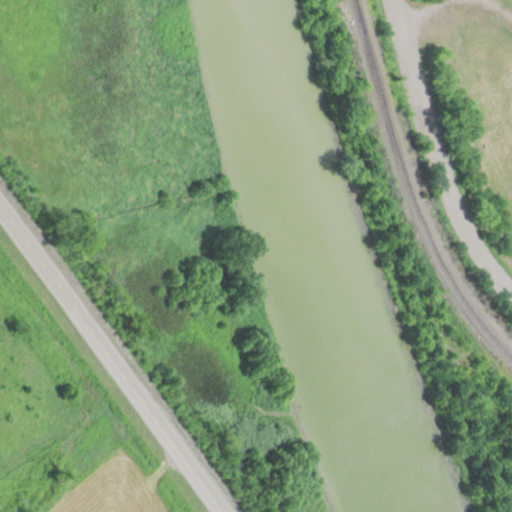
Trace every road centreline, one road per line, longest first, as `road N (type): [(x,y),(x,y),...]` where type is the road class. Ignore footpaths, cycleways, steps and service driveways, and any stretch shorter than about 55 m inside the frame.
road 1 (secondary): [(216,511),(0,214)]
road 2 (residential): [(511,301),(468,240),(446,192),(389,0)]
